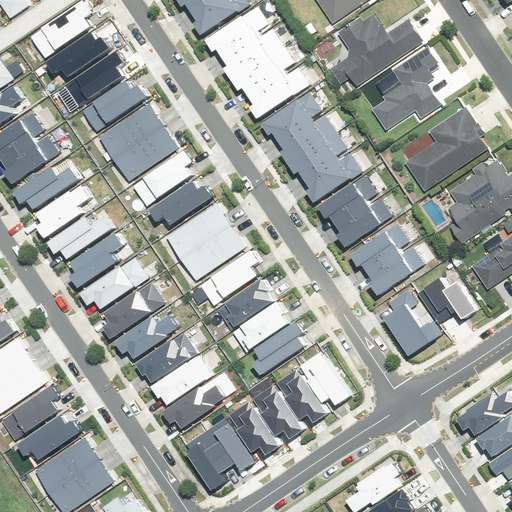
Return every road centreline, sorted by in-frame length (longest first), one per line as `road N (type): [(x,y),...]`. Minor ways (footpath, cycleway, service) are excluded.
road 1 (residential): [(405,403),(130,0)]
road 2 (residential): [(186,511),(0,232)]
road 3 (residential): [(405,403),(237,511)]
road 4 (residential): [(478,511),(405,403)]
road 5 (residential): [(511,333),(405,403)]
